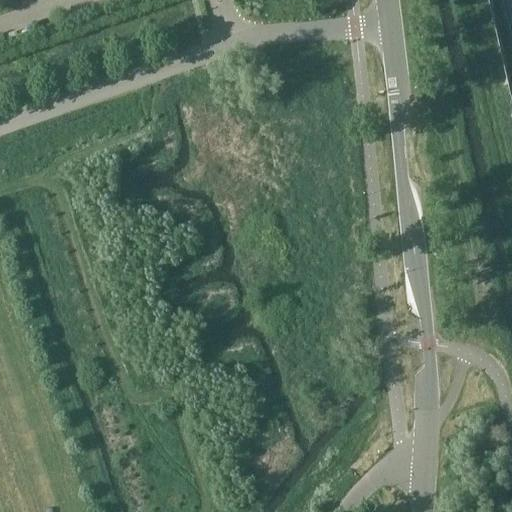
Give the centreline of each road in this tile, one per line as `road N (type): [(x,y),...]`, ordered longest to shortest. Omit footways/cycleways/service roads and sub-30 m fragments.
road 1 (tertiary): [(425,464),(427,344),(392,27)]
road 2 (unclassified): [(0,124),(229,45)]
road 3 (unclassified): [(229,45),(392,27)]
